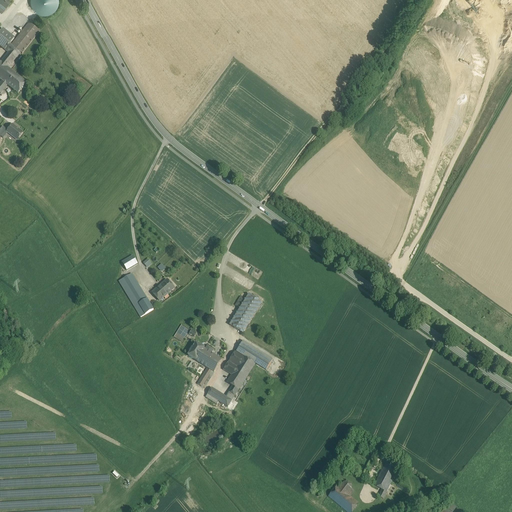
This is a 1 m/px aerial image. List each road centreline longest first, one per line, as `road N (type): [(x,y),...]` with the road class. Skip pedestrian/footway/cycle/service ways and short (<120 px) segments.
road 1 (secondary): [(85,0),(167,137),(511,388)]
road 2 (track): [(412,0),(358,90),(258,206)]
